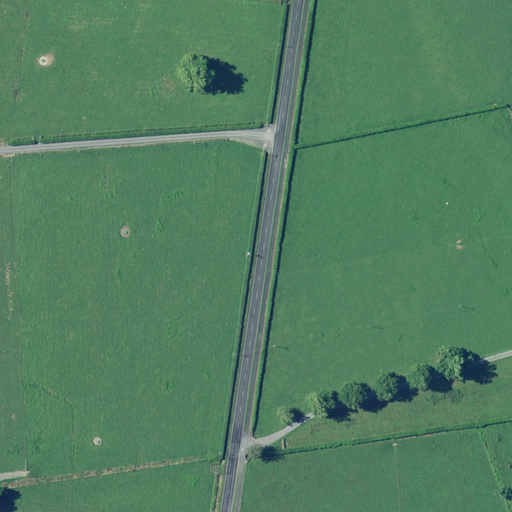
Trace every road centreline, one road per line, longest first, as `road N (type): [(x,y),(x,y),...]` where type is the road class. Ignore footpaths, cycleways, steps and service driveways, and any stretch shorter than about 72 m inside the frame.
road 1 (tertiary): [(225,511),(299,0)]
road 2 (track): [(511,353),(335,402),(275,437),(235,442)]
road 3 (track): [(0,151),(227,133),(279,141)]
